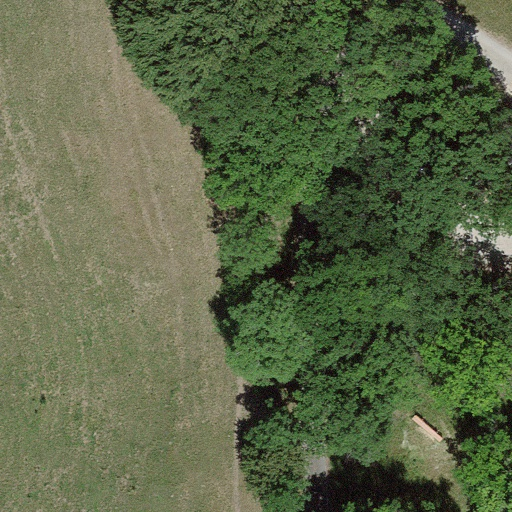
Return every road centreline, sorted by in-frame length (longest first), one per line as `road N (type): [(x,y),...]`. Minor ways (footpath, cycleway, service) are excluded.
road 1 (residential): [(322,511),(312,433),(310,180),(323,57),(305,0)]
road 2 (track): [(511,223),(458,215),(389,163),(323,57)]
road 3 (residential): [(404,0),(511,66)]
